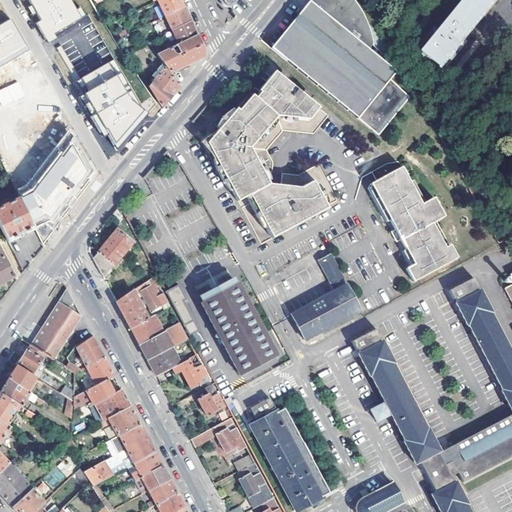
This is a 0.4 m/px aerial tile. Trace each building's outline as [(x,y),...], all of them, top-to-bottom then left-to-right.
[(53,33),(85,15),(80,7),(75,9),(70,0),(22,0),(28,0),(31,4),(26,7),(31,16),(36,13),(40,20),(35,22),(47,43),(55,38),(53,33)] [(101,12),(109,8),(105,0),(102,2),(98,4),(101,12)] [(158,0),(159,2),(157,3),(158,6),(161,5),(166,16),(184,8),(180,0),(158,0)] [(310,0),(270,50),(280,58),(313,17),(307,13),(310,10),(317,0),(316,0),(310,0)] [(352,0),(316,0),(317,0),(310,10),(307,13),(313,17),(280,58),(377,137),(408,99),(389,81),(395,74),(379,61),(384,55),(372,44),(370,34),(367,26),(361,13),(353,1),(352,0)] [(433,29),(412,55),(437,76),(463,44),(460,41),(467,31),(492,0),(462,0),(436,32),(433,29)] [(184,8),(166,16),(173,31),(191,23),(190,20),(184,8)] [(0,66),(28,49),(9,17),(0,22),(0,66)] [(177,39),(166,45),(168,50),(197,37),(192,26),(191,23),(173,31),(177,39)] [(168,50),(158,55),(162,62),(166,68),(171,73),(174,72),(185,66),(195,61),(204,57),(204,52),(198,39),(197,37),(168,50)] [(125,96),(106,62),(79,77),(62,47),(58,49),(82,93),(77,95),(101,137),(105,134),(115,150),(147,114),(125,96)] [(266,239),(309,215),(308,212),(317,207),(319,205),(321,209),(332,202),(330,199),(341,193),(322,158),(302,168),(286,166),(285,179),(276,178),(274,178),(270,172),(277,164),(277,157),(270,144),(287,124),(318,127),(332,109),(270,60),(268,64),(263,70),(270,75),(262,85),(260,88),(258,90),(251,85),(217,129),(220,133),(223,135),(215,147),(242,196),(253,190),(255,193),(256,196),(246,202),(266,239)] [(150,78),(154,82),(166,68),(162,62),(150,78)] [(171,96),(180,86),(178,83),(171,73),(166,68),(154,82),(150,88),(160,103),(162,107),(171,96)] [(255,80),(251,85),(258,90),(260,88),(262,85),(255,80)] [(18,82),(0,89),(0,103),(1,106),(24,96),(18,82)] [(96,173),(70,129),(27,187),(16,192),(20,199),(35,229),(42,244),(49,235),(96,173)] [(220,133),(217,129),(210,138),(215,147),(223,135),(220,133)] [(411,262),(417,275),(462,251),(455,238),(450,240),(436,216),(448,210),(437,191),(426,197),(402,154),(391,157),(375,165),(380,173),(374,177),(403,229),(418,258),(411,262)] [(20,199),(0,209),(0,224),(9,243),(35,229),(20,199)] [(309,215),(321,209),(319,205),(317,207),(308,212),(309,215)] [(116,208),(109,217),(117,223),(121,217),(116,208)] [(116,229),(93,258),(103,277),(132,242),(116,229)] [(0,285),(14,277),(0,248),(0,285)] [(292,313),(307,337),(362,307),(332,253),(320,259),(337,289),(324,295),(292,313)] [(511,353),(491,313),(492,312),(480,289),(478,290),(477,288),(479,287),(474,277),(449,291),(454,300),(456,299),(457,301),(455,302),(467,325),(469,325),(503,391),(501,391),(511,412),(511,353)] [(130,328),(147,319),(137,300),(142,297),(151,312),(161,307),(163,310),(169,307),(154,279),(116,301),(123,314),(130,328)] [(178,285),(165,292),(188,335),(197,330),(182,301),(186,299),(178,285)] [(237,285),(202,304),(210,319),(207,320),(212,331),(211,331),(214,336),(217,334),(216,335),(216,337),(218,338),(220,338),(240,374),(275,355),(237,285)] [(57,361),(80,316),(71,309),(73,302),(66,288),(57,302),(59,304),(39,337),(36,335),(33,339),(30,344),(45,354),(57,361)] [(57,302),(36,335),(39,337),(59,304),(57,302)] [(153,316),(147,319),(130,328),(135,337),(139,345),(162,332),(153,316)] [(178,323),(165,330),(174,347),(187,340),(178,323)] [(421,460),(439,452),(438,451),(440,449),(429,429),(428,430),(393,364),(395,363),(383,341),(381,342),(379,338),(381,337),(376,328),(352,341),(356,349),(357,349),(360,353),(358,354),(370,376),(372,375),(387,404),(384,405),(383,404),(372,410),(378,422),(390,416),(389,414),(391,413),(406,441),(405,442),(416,463),(421,460)] [(163,331),(162,332),(139,345),(142,351),(148,361),(171,348),(163,331)] [(91,336),(78,342),(83,351),(79,353),(86,367),(103,358),(97,347),(91,336)] [(45,354),(30,344),(16,366),(31,376),(45,354)] [(179,363),(171,348),(148,361),(152,369),(156,377),(170,369),(177,365),(179,363)] [(103,358),(86,367),(96,386),(107,381),(113,377),(111,374),(103,358)] [(192,366),(188,358),(179,363),(177,365),(180,371),(190,390),(201,384),(200,382),(207,378),(199,362),(192,366)] [(180,371),(177,365),(170,369),(173,374),(180,371)] [(31,376),(16,366),(8,379),(27,391),(35,379),(31,376)] [(328,388),(336,383),(327,368),(319,374),(328,388)] [(44,372),(38,381),(64,398),(72,403),(72,399),(73,391),(44,372)] [(31,394),(27,391),(8,379),(0,390),(0,393),(20,406),(22,408),(31,394)] [(94,405),(114,393),(111,388),(107,381),(96,386),(86,392),(91,401),(92,403),(88,405),(90,407),(94,405)] [(114,393),(94,405),(103,422),(108,419),(129,407),(125,399),(120,390),(114,393)] [(91,401),(86,392),(72,399),(72,403),(72,405),(75,410),(91,401)] [(0,422),(7,427),(20,406),(0,393),(0,422)] [(218,398),(216,393),(208,397),(206,394),(197,399),(206,417),(216,411),(214,408),(222,404),(218,398)] [(72,403),(64,398),(63,415),(71,420),(72,405),(72,403)] [(264,400),(262,401),(264,405),(250,412),(254,419),(264,413),(265,417),(248,426),(292,509),(319,495),(318,493),(324,489),(282,410),(275,413),(274,412),(270,414),(269,411),(272,409),(266,398),(264,400)] [(248,408),(250,412),(264,405),(262,401),(248,408)] [(94,405),(90,407),(100,423),(103,422),(94,405)] [(113,433),(108,436),(110,441),(111,440),(139,425),(131,410),(129,407),(108,419),(115,434),(114,435),(113,433)] [(511,413),(439,452),(421,460),(422,462),(420,463),(424,470),(435,490),(437,489),(437,491),(456,483),(452,475),(458,472),(464,482),(473,477),(471,474),(511,452),(511,413)] [(236,450),(244,446),(229,418),(190,440),(193,446),(214,434),(224,451),(234,446),(236,450)] [(0,422),(0,443),(10,429),(7,427),(0,422)] [(139,425),(111,440),(119,454),(146,439),(145,436),(139,425)] [(89,484),(91,487),(126,468),(154,453),(152,450),(148,442),(146,439),(119,454),(83,475),(89,484)] [(9,463),(0,453),(0,471),(8,464),(9,463)] [(154,453),(126,468),(133,481),(140,478),(161,466),(156,457),(154,453)] [(66,476),(72,470),(63,461),(57,466),(66,476)] [(253,462),(246,466),(249,471),(238,478),(254,507),(267,499),(271,496),(253,462)] [(31,489),(8,464),(0,471),(0,495),(8,503),(11,507),(31,489)] [(161,466),(140,478),(148,492),(168,481),(166,477),(161,466)] [(235,472),(238,478),(249,471),(246,466),(235,472)] [(55,467),(43,479),(53,489),(66,477),(55,467)] [(74,475),(84,488),(89,484),(83,475),(79,470),(74,475)] [(168,481),(148,492),(155,505),(175,494),(170,484),(168,481)] [(383,511),(405,500),(396,482),(365,499),(363,501),(361,504),(360,506),(360,510),(361,511),(383,511)] [(456,483),(437,491),(432,494),(440,511),(471,511),(467,505),(469,504),(457,482),(456,483)] [(44,503),(31,489),(11,507),(15,511),(33,511),(39,507),(44,503)] [(175,494),(155,505),(158,511),(174,511),(183,507),(181,504),(175,494)] [(257,511),(279,511),(271,496),(267,499),(271,506),(274,504),(274,508),(271,510),(268,506),(257,511)]
